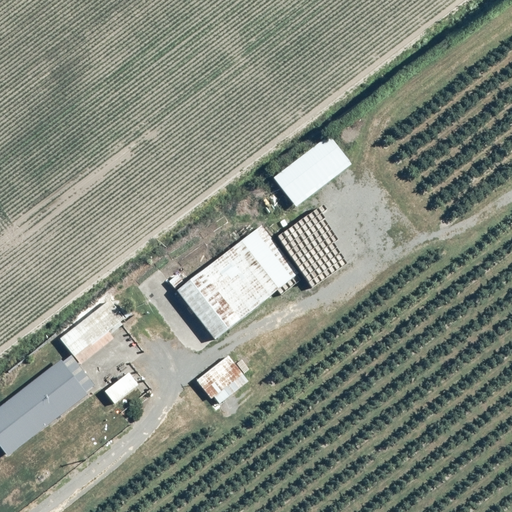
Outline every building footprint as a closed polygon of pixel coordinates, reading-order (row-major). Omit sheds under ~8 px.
[(348,163),(327,135),(273,177),(294,205),(348,163)] [(298,272),(260,223),(176,289),(214,338),(298,272)] [(124,317),(109,298),(60,338),(80,364),(114,337),(108,330),(124,317)] [(97,385),(70,351),(0,404),(0,445),(7,455),(87,392),(97,385)] [(248,380),(226,354),(196,379),(217,405),(248,380)] [(137,384),(124,368),(101,387),(114,403),(137,384)]
